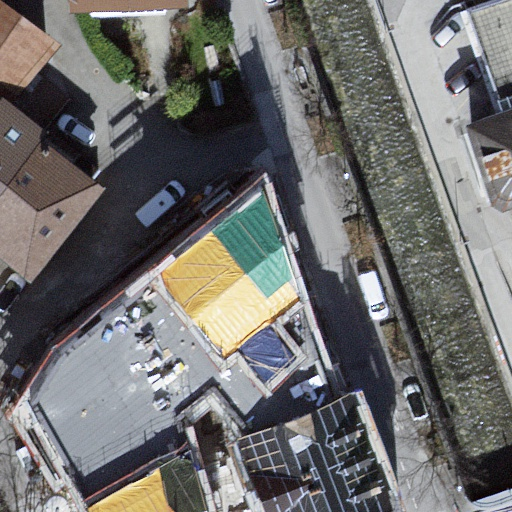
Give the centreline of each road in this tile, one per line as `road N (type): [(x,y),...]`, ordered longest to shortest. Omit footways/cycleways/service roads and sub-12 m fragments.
road 1 (residential): [(251,0),(430,511)]
road 2 (residential): [(393,0),(511,327)]
road 3 (unknown): [(292,117),(149,182)]
